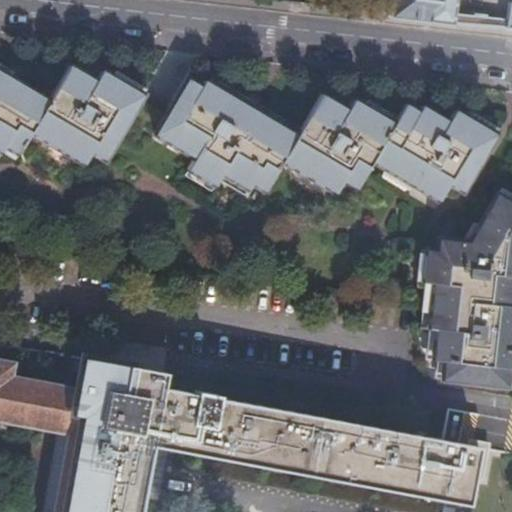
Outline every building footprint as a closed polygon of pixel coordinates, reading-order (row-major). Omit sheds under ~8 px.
[(451,22),(452,13),(453,0),(395,0),(394,14),(451,22)] [(452,13),(451,22),(455,23),(509,28),(510,19),(488,16),(488,14),(475,12),(474,16),(452,13)] [(0,152),(11,159),(27,132),(81,163),(88,151),(102,159),(140,94),(144,88),(113,70),(110,76),(99,70),(94,79),(67,65),(46,100),(7,77),(10,71),(0,65),(0,152)] [(365,99),(362,105),(351,99),(345,109),(319,95),(298,130),(216,82),(212,88),(201,82),(198,87),(185,80),(153,136),(191,159),(184,170),(185,170),(182,176),(209,193),(215,181),(242,197),(249,185),(262,192),(280,162),(333,193),(340,182),(353,189),(369,162),(383,169),(380,175),(407,191),(410,185),(437,200),(447,183),(461,190),(497,129),(467,111),(464,117),(453,111),(446,122),(419,106),(416,112),(402,104),(395,117),(365,99)] [(511,206),(495,196),(466,243),(436,239),(435,249),(434,251),(427,250),(423,283),(430,284),(425,329),(434,330),(433,339),(429,338),(426,360),(440,361),(437,379),(503,387),(505,369),(511,369),(511,206)] [(134,511),(147,445),(160,448),(171,391),(158,389),(157,395),(91,382),(88,396),(3,380),(6,367),(0,365),(0,511),(134,511)] [(171,391),(160,448),(466,504),(467,496),(493,501),(507,421),(462,413),(457,443),(214,398),(214,396),(192,392),(191,395),(171,391)] [(419,411),(419,407),(393,403),(393,408),(419,411)]
